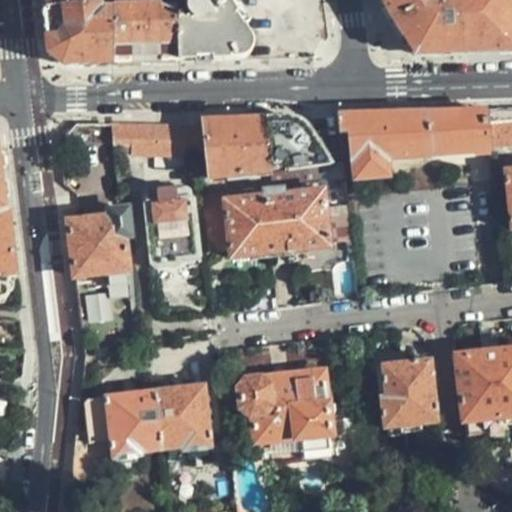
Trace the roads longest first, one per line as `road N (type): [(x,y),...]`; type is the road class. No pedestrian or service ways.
road 1 (primary): [(37,511),(49,387),(20,100)]
road 2 (residential): [(358,89),(20,100)]
road 3 (residential): [(223,334),(441,310)]
road 4 (residential): [(441,310),(463,511)]
road 5 (residential): [(358,89),(511,86)]
